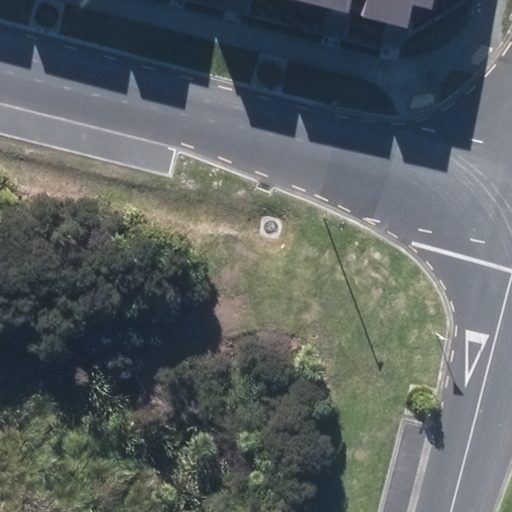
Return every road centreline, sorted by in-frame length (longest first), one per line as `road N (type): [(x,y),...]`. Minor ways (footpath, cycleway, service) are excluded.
road 1 (residential): [(511,189),(0,52)]
road 2 (residential): [(452,511),(511,270)]
